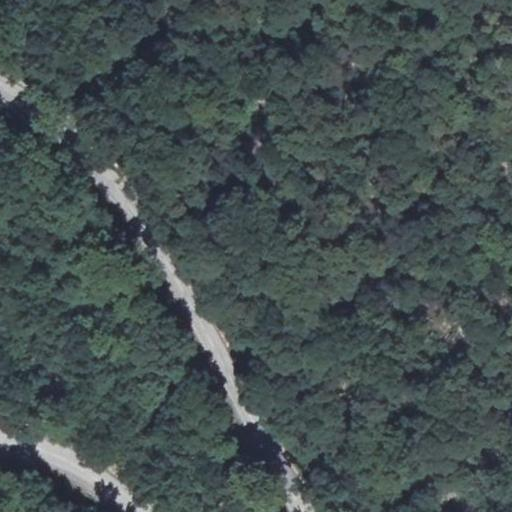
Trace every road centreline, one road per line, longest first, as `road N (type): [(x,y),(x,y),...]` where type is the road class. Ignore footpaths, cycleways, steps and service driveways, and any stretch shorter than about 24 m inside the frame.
road 1 (tertiary): [(283,511),(216,356),(92,151),(0,79)]
road 2 (tertiary): [(0,441),(60,457),(143,511)]
